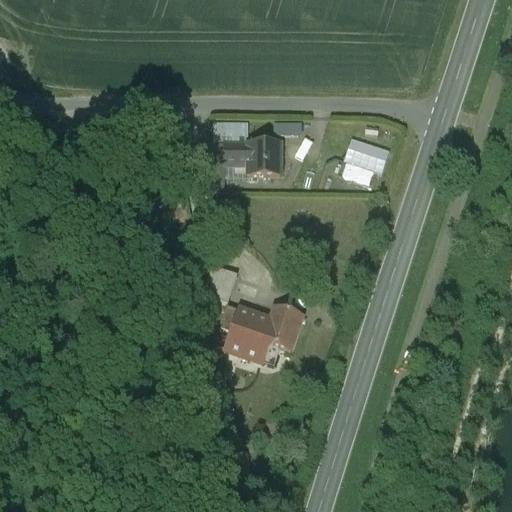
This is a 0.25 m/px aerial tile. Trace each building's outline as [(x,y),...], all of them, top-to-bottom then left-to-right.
[(349,143),(342,165),(382,178),(389,155),(349,143)] [(280,149),(247,149),(247,150),(247,171),(247,182),(280,182),(280,149)] [(247,171),(247,150),(223,150),(223,171),(247,171)] [(237,281),(212,273),(203,301),(227,309),(237,281)] [(239,316),(227,312),(219,333),(232,337),(239,316)] [(302,321),(274,312),(269,326),(262,348),(268,350),(290,357),(302,321)] [(269,326),(239,316),(232,337),(226,357),(261,369),(268,350),(262,348),(269,326)] [(233,458),(237,474),(247,471),(244,456),(233,458)]
